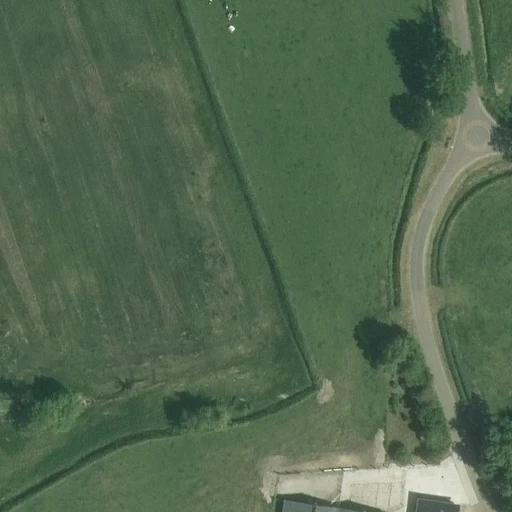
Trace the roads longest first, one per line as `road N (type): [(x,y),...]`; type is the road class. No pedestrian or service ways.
road 1 (unclassified): [(486,511),(428,347),(416,279),(419,231),(474,142)]
road 2 (unclassified): [(474,142),(454,0)]
